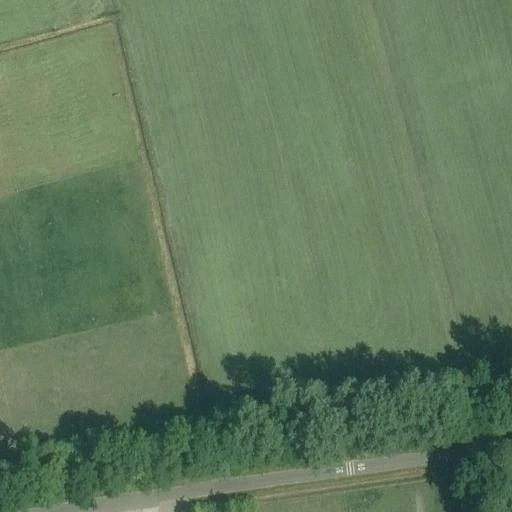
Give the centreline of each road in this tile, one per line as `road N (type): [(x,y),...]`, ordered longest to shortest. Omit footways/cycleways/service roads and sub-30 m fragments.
road 1 (residential): [(79,511),(348,470)]
road 2 (unclassified): [(348,470),(511,447)]
